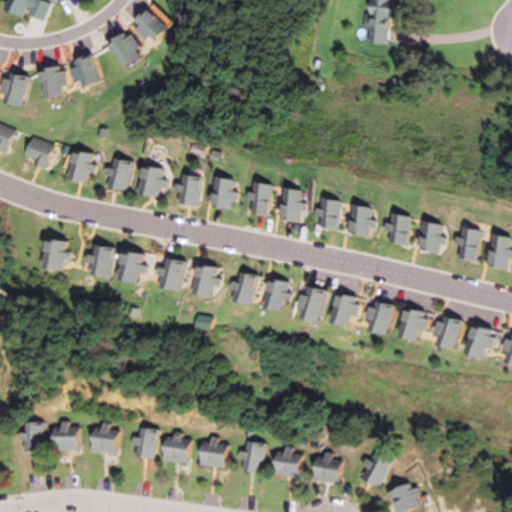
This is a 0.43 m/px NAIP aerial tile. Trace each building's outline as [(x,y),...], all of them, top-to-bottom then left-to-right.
[(8,0),(3,13),(16,18),(18,15),(36,22),(44,3),(36,0),(8,0)] [(364,0),(363,31),(370,31),(370,45),(384,46),(385,16),(390,16),(390,0),(364,0)] [(146,43),(161,29),(141,9),(126,23),(146,43)] [(102,41),(113,67),(135,58),(124,32),(102,41)] [(63,66),(74,90),(94,81),(83,57),(63,66)] [(31,71),(33,82),(39,81),(43,98),(61,95),(55,66),(31,71)] [(5,83),(0,81),(0,97),(2,97),(0,103),(0,104),(12,108),(20,78),(7,75),(5,83)] [(0,149),(4,151),(9,130),(0,127),(0,149)] [(21,160),(45,169),(53,147),(29,138),(21,160)] [(76,164),(74,181),(89,184),(95,156),(73,152),(71,163),(76,164)] [(105,190),(130,193),(134,163),(118,161),(117,168),(108,167),(105,190)] [(165,171),(149,168),(142,195),(158,200),(165,171)] [(198,177),(183,177),(183,207),(198,207),(198,177)] [(229,211),(236,182),(219,178),(215,195),(211,195),(208,206),(229,211)] [(256,195),(250,193),(245,214),(265,218),(272,186),(258,183),(256,195)] [(277,219),(295,224),(304,194),(290,189),(284,206),(281,205),(277,219)] [(338,201),(326,201),(326,214),(323,214),(324,231),(340,230),(338,201)] [(374,210),(359,206),(353,235),(367,238),(374,210)] [(384,234),(392,235),(391,244),(405,247),(410,218),(397,215),(395,225),(385,224),(384,234)] [(438,254),(442,226),(423,223),(418,251),(438,254)] [(482,234),(461,227),(451,257),(472,264),(482,234)] [(493,254),(489,253),(485,265),(504,271),(511,247),(511,240),(499,237),(493,254)] [(52,253),(49,270),(66,272),(71,244),(49,240),(46,253),(52,253)] [(100,258),(95,258),(94,277),(113,278),(115,248),(101,248),(100,258)] [(141,283),(141,254),(120,254),(120,283),(141,283)] [(163,289),(177,292),(183,263),(169,260),(163,289)] [(198,271),(192,295),(208,299),(215,270),(200,266),(198,271)] [(245,306),(254,278),(240,274),(230,301),(245,306)] [(267,311),(281,310),(280,282),(266,282),(267,311)] [(294,321),(318,320),(316,290),(307,290),(307,297),(293,297),(294,321)] [(334,327),(352,325),(348,295),(330,297),(334,327)] [(383,336),(390,306),(376,303),(375,309),(364,307),(362,320),(371,322),(368,333),(383,336)] [(404,310),(398,339),(415,343),(422,314),(404,310)] [(441,337),(437,347),(451,351),(460,322),(446,318),(444,325),(434,322),(431,334),(441,337)] [(491,332),(472,328),(466,356),(485,361),(491,332)] [(41,423),(27,423),(27,452),(41,452),(41,423)] [(49,451),(77,451),(77,424),(49,424),(49,451)] [(89,452),(115,452),(115,426),(89,426),(89,452)] [(153,459),(154,429),(139,429),(139,459),(153,459)] [(160,461),(186,462),(187,437),(161,436),(160,461)] [(225,441),(197,441),(197,467),(225,467),(225,441)] [(240,468),(255,474),(265,448),(251,442),(240,468)] [(306,463),(288,444),(268,463),(285,482),(306,463)] [(392,459),(379,453),(374,464),(365,459),(356,477),(378,488),(392,459)] [(342,458),(314,454),(310,480),(338,484),(342,458)] [(394,511),(404,511),(422,505),(412,482),(386,492),(394,511)]
